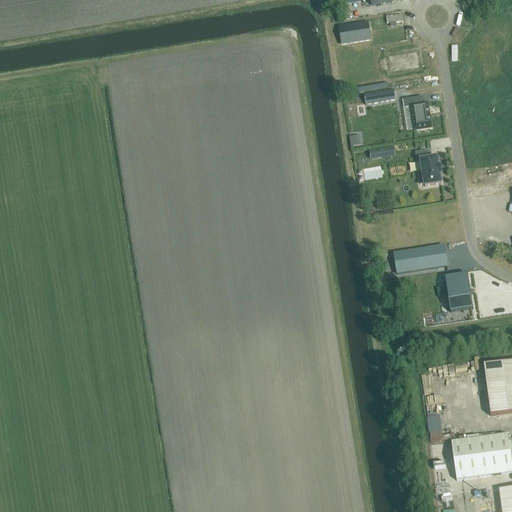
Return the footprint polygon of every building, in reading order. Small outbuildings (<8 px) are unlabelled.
[(356,25),(339,28),(341,44),(359,41),(356,25)] [(388,49),(391,68),(421,63),(418,44),(388,49)] [(384,93),(364,96),(366,106),(386,103),(384,93)] [(424,105),(422,98),(405,101),(406,109),(411,108),(414,131),(431,129),(427,105),(424,105)] [(383,158),(395,156),(393,148),(381,150),(383,158)] [(440,176),(442,176),(441,168),(439,168),(437,159),(430,160),(429,153),(416,155),(417,163),(421,162),(423,173),(418,174),(420,186),(425,185),(425,188),(441,185),(440,176)] [(394,255),(397,276),(447,268),(444,247),(394,255)] [(473,310),(473,309),(471,309),(466,276),(468,276),(468,275),(445,279),(447,279),(452,312),(450,313),(451,313),(473,310)] [(490,417),(511,413),(511,362),(483,367),(490,417)] [(457,482),(511,474),(511,465),(508,436),(452,443),(457,482)] [(446,458),(437,458),(438,467),(447,467),(446,458)] [(511,511),(511,488),(499,491),(501,511),(511,511)]
